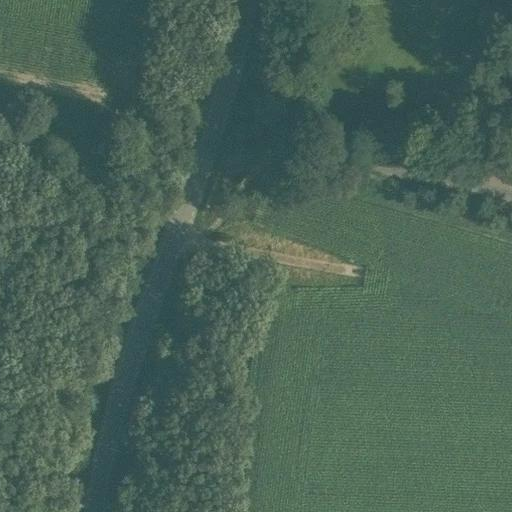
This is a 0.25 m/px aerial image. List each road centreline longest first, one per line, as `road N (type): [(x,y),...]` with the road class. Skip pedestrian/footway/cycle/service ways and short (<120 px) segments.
road 1 (unclassified): [(92,511),(122,386),(206,149),(245,0)]
road 2 (track): [(374,276),(198,243)]
